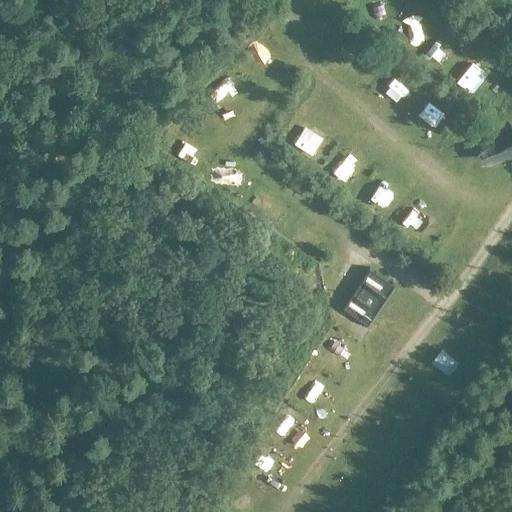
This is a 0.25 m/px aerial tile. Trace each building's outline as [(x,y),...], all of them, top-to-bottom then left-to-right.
[(295,46),(302,36),(284,22),(276,33),(295,46)] [(472,61),(490,66),(495,49),(476,45),(472,61)] [(341,65),(353,83),(366,74),(354,57),(341,65)] [(414,122),(422,108),(394,91),(386,105),(414,122)] [(511,130),(481,148),(493,170),(511,160),(511,130)] [(316,162),(327,142),(312,134),(302,154),(316,162)] [(396,230),(403,219),(381,207),(374,218),(396,230)] [(277,215),(273,230),(283,233),(287,218),(277,215)] [(434,258),(443,241),(432,235),(423,252),(434,258)] [(369,329),(398,286),(369,267),(340,310),(369,329)] [(348,388),(351,378),(333,372),(330,383),(348,388)] [(271,485),(282,463),(268,456),(258,479),(271,485)] [(234,501),(228,511),(254,511),(255,510),(234,501)]
